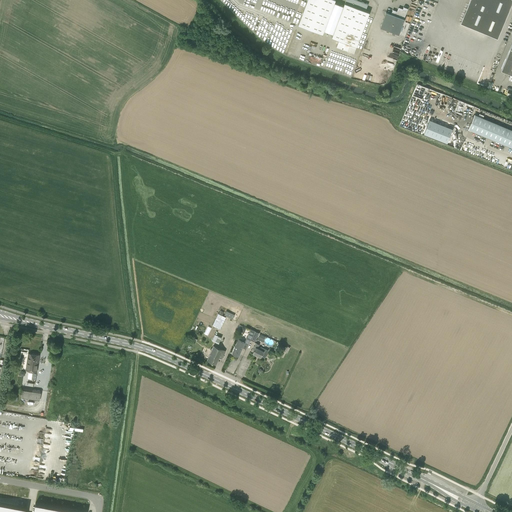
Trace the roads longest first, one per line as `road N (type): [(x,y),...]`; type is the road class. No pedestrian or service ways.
road 1 (primary): [(474,507),(150,350),(0,314)]
road 2 (track): [(114,511),(139,347)]
